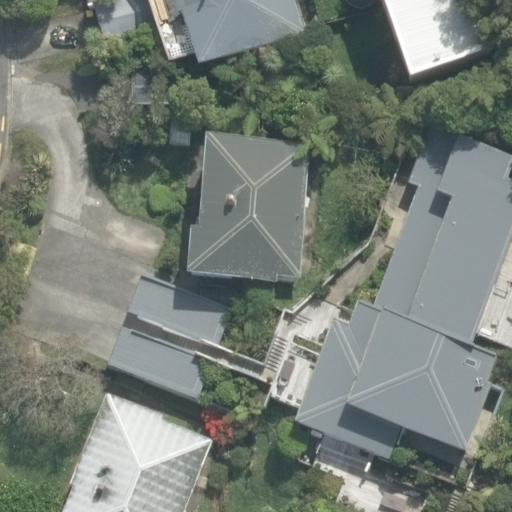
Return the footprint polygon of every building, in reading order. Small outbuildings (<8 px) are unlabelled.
[(130,0),(95,12),(107,51),(161,33),(149,0),(130,0)] [(303,41),(288,0),(169,0),(195,77),(303,41)] [(378,0),(409,86),(488,57),(467,0),(378,0)] [(472,347),(511,238),(511,183),(506,181),(511,166),(511,160),(485,150),(487,146),(430,128),(412,186),(417,188),(378,312),(357,305),(349,328),(331,322),(297,431),(388,459),(397,430),(462,454),(498,357),(472,347)] [(248,284),(276,287),(277,278),(298,280),(307,164),(308,146),(248,141),(205,138),(203,164),(198,230),(192,229),(188,279),(248,284)] [(218,348),(232,308),(139,277),(126,317),(218,348)] [(200,401),(213,363),(120,329),(106,368),(200,401)] [(64,511),(184,511),(213,440),(104,397),(69,484),(75,487),(64,511)]
